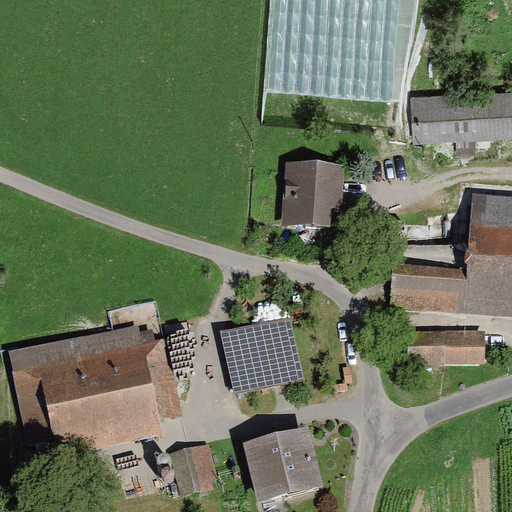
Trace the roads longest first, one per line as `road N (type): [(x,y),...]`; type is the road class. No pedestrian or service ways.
road 1 (unclassified): [(0,174),(169,238),(335,281),(364,323),(375,436)]
road 2 (unclassified): [(375,436),(511,385)]
